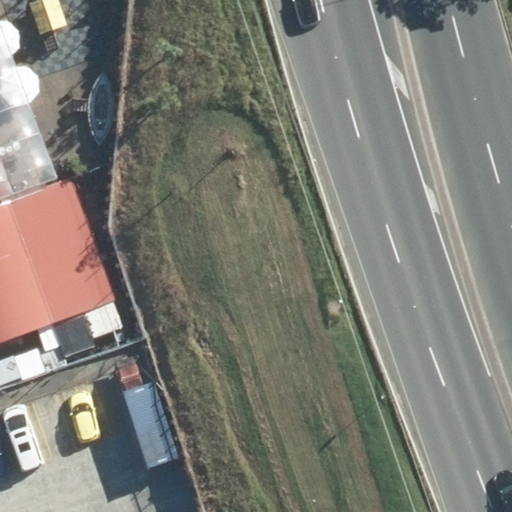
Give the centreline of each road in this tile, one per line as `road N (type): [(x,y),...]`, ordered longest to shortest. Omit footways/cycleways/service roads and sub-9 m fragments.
road 1 (secondary): [(511,422),(410,219),(329,0)]
road 2 (secondary): [(440,0),(511,351)]
